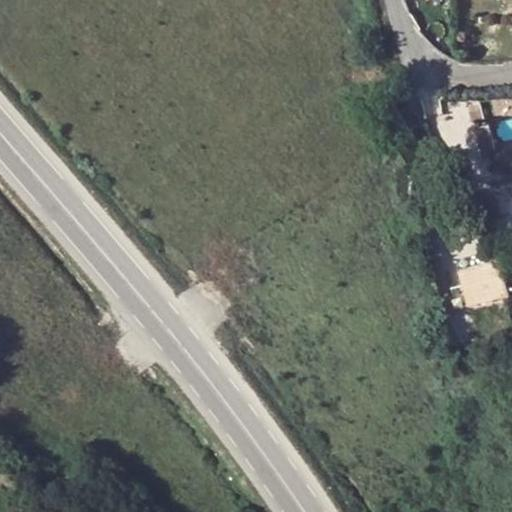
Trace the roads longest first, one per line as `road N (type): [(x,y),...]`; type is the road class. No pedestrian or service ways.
road 1 (tertiary): [(303,511),(0,137)]
road 2 (unclassified): [(511,68),(430,66),(413,50),(393,0)]
